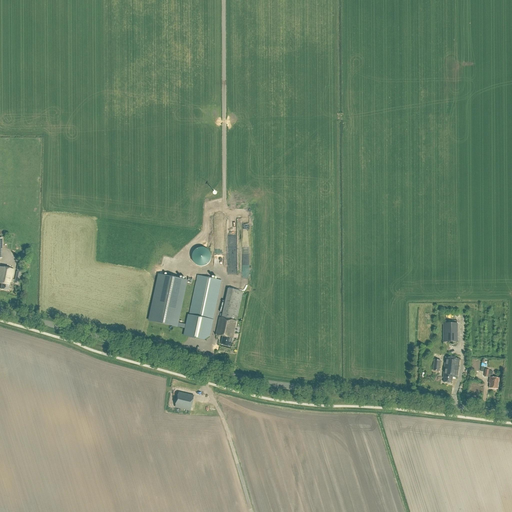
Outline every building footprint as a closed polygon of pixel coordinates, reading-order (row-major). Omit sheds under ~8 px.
[(201,247),(197,249),(194,251),(192,255),(192,259),(194,263),(197,266),(201,267),(205,267),(209,265),(211,261),(212,257),(211,253),(209,250),(205,248),(201,247)] [(11,283),(14,270),(0,266),(0,283),(1,284),(0,290),(8,291),(10,282),(11,283)] [(179,323),(188,281),(159,274),(149,321),(186,329),(185,336),(189,337),(190,336),(193,336),(192,338),(209,342),(222,281),(197,276),(187,325),(179,323)] [(238,317),(244,292),(228,289),(223,314),(221,314),(220,317),(234,320),(235,317),(238,317)] [(233,339),(237,321),(219,318),(216,335),(223,337),(221,345),(227,346),(227,347),(229,347),(229,346),(230,346),(232,338),(233,339)] [(444,342),(458,342),(458,324),(443,324),(444,342)] [(455,359),(456,357),(450,356),(450,358),(447,357),(444,376),(445,376),(445,383),(453,384),(454,377),(458,378),(461,359),(455,359)] [(498,389),(500,379),(493,378),(493,375),(489,375),(490,370),(486,370),(485,377),(490,377),(490,382),(491,382),(490,388),(498,389)] [(190,411),(194,396),(179,392),(175,407),(190,411)]
